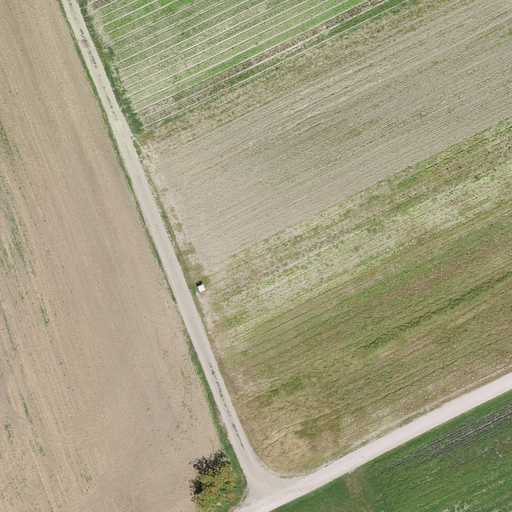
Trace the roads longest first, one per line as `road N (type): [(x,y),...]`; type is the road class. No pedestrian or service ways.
road 1 (track): [(268,505),(65,0)]
road 2 (track): [(255,511),(511,384)]
